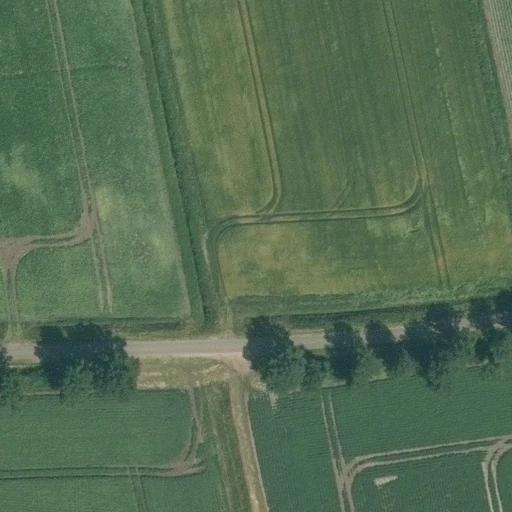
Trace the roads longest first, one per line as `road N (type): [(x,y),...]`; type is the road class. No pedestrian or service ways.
road 1 (track): [(219,511),(192,434),(183,376),(191,271),(133,0)]
road 2 (unclassified): [(0,352),(257,346),(511,315)]
